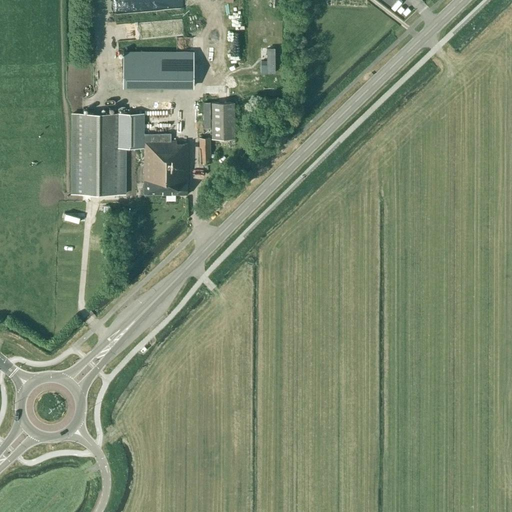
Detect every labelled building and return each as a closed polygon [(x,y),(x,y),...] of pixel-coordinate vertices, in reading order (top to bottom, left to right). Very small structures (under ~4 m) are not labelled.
[(129,10),(180,8),(180,0),(122,0),(123,9),(129,9),(129,10)] [(181,21),(125,28),(126,38),(182,32),(181,21)] [(176,49),(193,49),(193,39),(176,39),(176,49)] [(267,62),(260,62),(260,73),(267,73),(267,75),(274,75),(274,50),(267,50),(267,62)] [(193,52),(124,52),(124,86),(193,86),(193,52)] [(234,138),(234,102),(203,102),(204,129),(212,129),(212,138),(234,138)] [(144,113),(73,113),(72,193),(123,193),(123,147),(144,147),(144,194),(187,194),(187,143),(176,143),(176,140),(171,140),(171,133),(144,133),(144,113)] [(199,138),(199,162),(210,162),(210,138),(199,138)]
